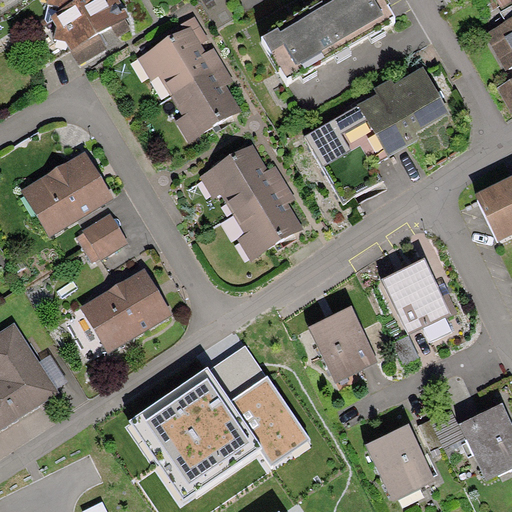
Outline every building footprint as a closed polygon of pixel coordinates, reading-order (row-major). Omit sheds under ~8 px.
[(49,0),(47,6),(58,9),(60,12),(51,18),(58,30),(56,40),(66,42),(80,66),(108,50),(100,36),(113,28),(119,39),(132,32),(125,20),(130,17),(119,0),(49,0)] [(289,83),(395,21),(382,0),(335,0),(321,9),(265,42),(289,83)] [(511,0),(497,0),(504,11),(511,5),(511,0)] [(511,5),(504,11),(500,13),(506,23),(485,35),(505,72),(511,68),(511,5)] [(182,25),(186,32),(138,60),(151,82),(159,77),(183,118),(175,123),(189,145),(242,113),(228,88),(234,85),(214,51),(207,56),(201,46),(209,41),(194,17),(182,25)] [(394,86),(391,80),(375,89),(379,96),(304,138),(342,205),(386,180),(377,164),(421,140),(418,134),(451,115),(425,69),(394,86)] [(511,115),(511,79),(496,88),(511,116),(511,115)] [(270,171),(255,146),(201,178),(215,200),(222,196),(245,235),(237,239),(252,263),(305,230),(290,205),(297,200),(277,167),(270,171)] [(115,199),(85,153),(21,192),(51,239),(115,199)] [(511,177),(475,195),(499,244),(511,237),(511,177)] [(129,244),(111,217),(76,239),(93,266),(129,244)] [(444,299),(425,262),(404,273),(382,284),(408,338),(459,313),(450,296),(444,299)] [(173,315),(145,269),(80,310),(108,355),(173,315)] [(376,363),(350,309),(309,328),(335,382),(376,363)] [(39,361),(16,325),(0,334),(0,433),(43,405),(61,393),(59,390),(74,381),(55,350),(39,361)] [(410,338),(395,345),(403,365),(419,359),(410,338)] [(210,368),(125,425),(178,503),(254,453),(269,474),(315,443),(268,374),(247,343),(210,368)] [(511,471),(511,428),(502,408),(463,426),(490,482),(511,471)] [(453,413),(409,433),(420,456),(442,445),(446,453),(467,443),(453,413)] [(409,433),(407,428),(365,447),(391,504),(433,485),(420,456),(409,433)]
